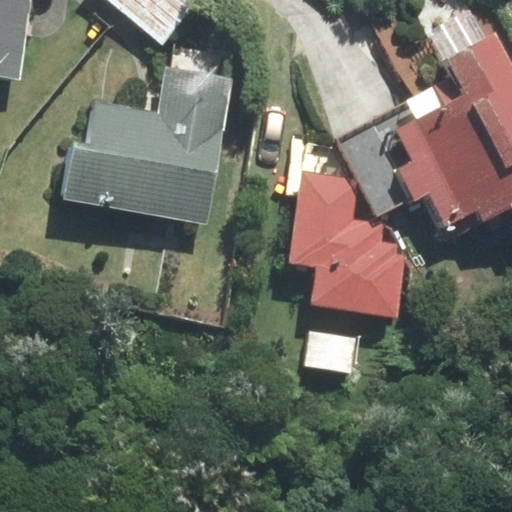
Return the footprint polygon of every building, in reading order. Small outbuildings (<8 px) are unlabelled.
[(26,0),(0,0),(0,78),(12,80),(26,0)] [(188,0),(108,0),(157,39),(188,0)] [(511,220),(511,66),(499,42),(459,62),(478,100),(415,132),(432,165),(404,179),(417,203),(432,195),(459,248),(511,220)] [(234,88),(167,76),(159,124),(93,112),(87,147),(75,144),(66,194),(211,219),(234,88)] [(359,180),(306,171),(290,262),(321,267),(315,301),(402,316),(412,257),(400,255),(401,248),(381,244),(384,225),(352,220),(359,180)] [(357,343),(311,337),(307,366),(354,372),(357,343)]
